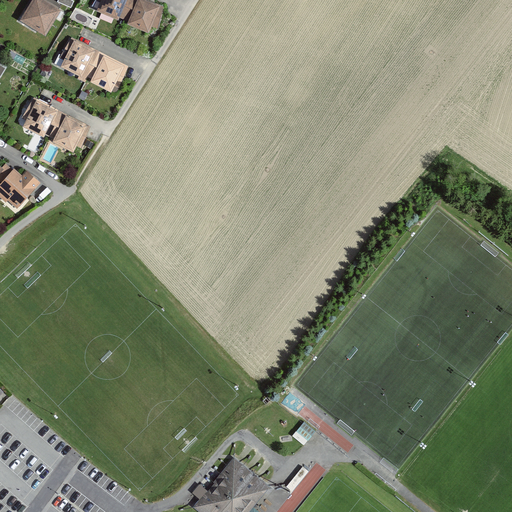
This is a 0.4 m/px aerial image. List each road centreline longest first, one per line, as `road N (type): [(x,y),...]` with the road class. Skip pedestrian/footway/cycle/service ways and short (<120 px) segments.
road 1 (residential): [(0,243),(64,192),(0,149)]
road 2 (residential): [(194,0),(110,129)]
